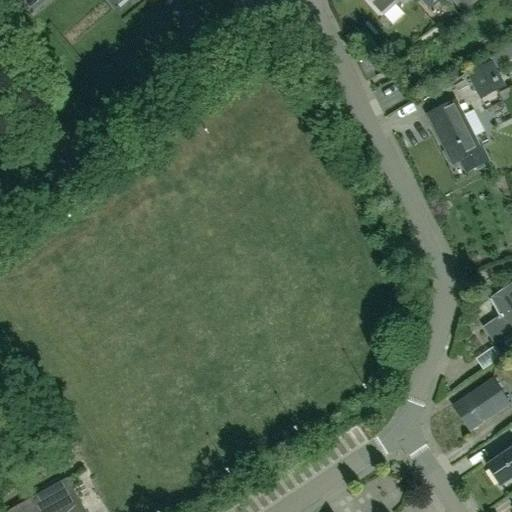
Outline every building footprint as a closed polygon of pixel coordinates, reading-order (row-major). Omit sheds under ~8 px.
[(47,0),(24,0),(34,11),(47,0)] [(367,0),(382,16),(399,0),(367,0)] [(451,0),(452,1),(463,14),(480,0),(451,0)] [(467,75),(481,100),(506,87),(493,61),(467,75)] [(466,173),(488,162),(481,149),(480,150),(455,102),(428,116),(453,165),(460,161),(466,173)] [(86,231),(20,281),(40,307),(46,301),(61,321),(49,330),(73,362),(85,352),(100,372),(93,377),(113,403),(129,390),(133,395),(151,381),(147,377),(179,352),(159,327),(152,332),(133,306),(138,302),(124,283),(118,287),(98,262),(105,256),(86,231)] [(511,287),(491,301),(500,319),(485,329),(504,356),(511,350),(511,287)] [(493,381),(453,408),(469,431),(509,405),(493,381)] [(511,443),(493,456),(496,461),(487,467),(500,487),(511,478),(511,443)] [(85,511),(67,480),(15,509),(9,511),(85,511)]
